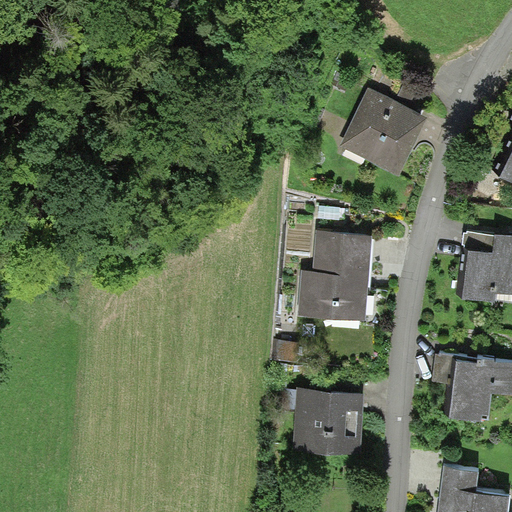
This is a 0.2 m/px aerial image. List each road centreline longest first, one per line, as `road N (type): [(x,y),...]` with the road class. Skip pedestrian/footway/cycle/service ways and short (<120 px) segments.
road 1 (residential): [(511,21),(472,88),(419,238),(399,357),(392,511)]
road 2 (track): [(345,0),(417,62),(472,88)]
